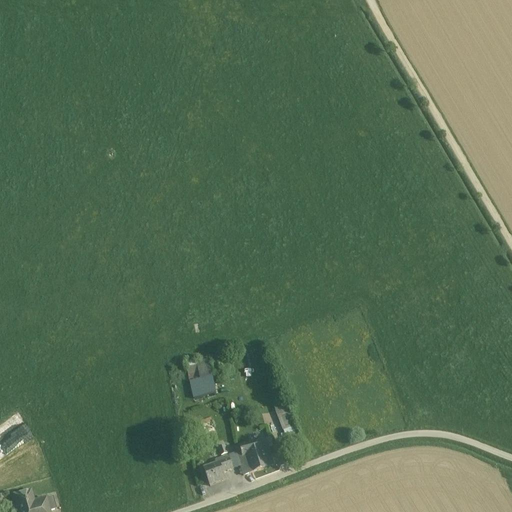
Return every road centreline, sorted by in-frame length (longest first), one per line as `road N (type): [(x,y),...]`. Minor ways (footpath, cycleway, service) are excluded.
road 1 (unclassified): [(190,511),(402,435),(442,434),(511,458)]
road 2 (track): [(369,0),(511,242)]
